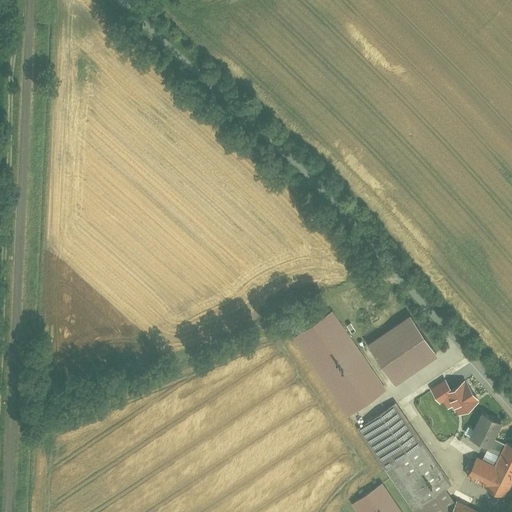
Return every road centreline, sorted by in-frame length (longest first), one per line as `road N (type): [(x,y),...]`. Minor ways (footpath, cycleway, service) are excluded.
road 1 (residential): [(511,414),(375,260),(118,0)]
road 2 (track): [(0,202),(8,0)]
